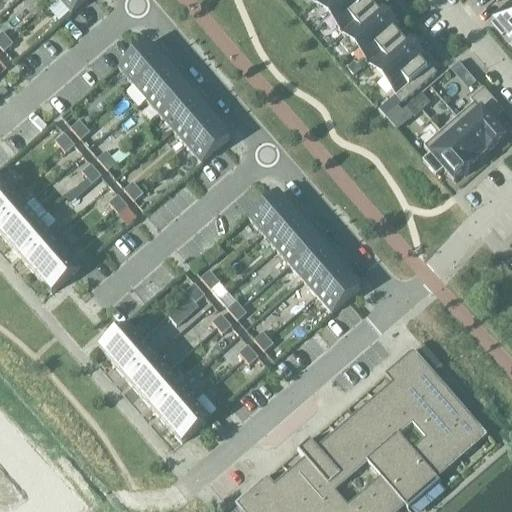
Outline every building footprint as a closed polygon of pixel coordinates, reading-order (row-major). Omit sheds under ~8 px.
[(56,0),(70,16),(89,0),(56,0)] [(320,0),(314,5),(318,9),(322,6),(332,17),(351,0),(320,0)] [(351,0),(332,17),(341,28),(337,31),(341,36),(376,6),(370,0),(351,0)] [(511,0),(506,0),(511,6),(511,9),(493,26),(502,37),(505,35),(511,42),(511,41),(511,0)] [(376,6),(341,36),(345,40),(349,37),(358,48),(389,21),(376,6)] [(358,48),(368,59),(364,62),(368,67),(403,37),(389,21),(358,48)] [(403,37),(368,67),(372,71),(376,68),(385,79),(416,52),(403,37)] [(0,50),(4,55),(13,47),(7,41),(0,47),(0,50)] [(132,88),(161,63),(146,46),(118,71),(132,88)] [(416,52),(385,79),(395,90),(391,93),(396,99),(403,93),(410,87),(417,81),(424,75),(431,69),(416,52)] [(161,63),(132,88),(146,103),(175,78),(161,63)] [(431,69),(424,75),(429,82),(436,76),(431,69)] [(424,75),(417,81),(422,88),(429,82),(424,75)] [(159,119),(188,94),(175,78),(146,103),(159,119)] [(417,81),(410,87),(415,94),(422,88),(417,81)] [(410,87),(403,93),(408,100),(415,94),(410,87)] [(473,106),(456,121),(485,155),(486,156),(504,140),(491,125),(503,115),(483,91),(470,103),(473,106)] [(403,93),(396,99),(401,106),(408,100),(403,93)] [(188,94),(159,119),(172,134),(201,109),(188,94)] [(421,96),(414,103),(422,113),(430,106),(421,96)] [(414,103),(406,110),(414,120),(422,113),(414,103)] [(215,124),(201,109),(172,134),(186,149),(215,124)] [(456,121),(441,134),(470,168),(485,155),(456,121)] [(84,130),(79,124),(70,132),(75,137),(84,130)] [(215,124),(186,149),(201,167),(229,142),(215,124)] [(84,130),(75,137),(80,143),(89,136),(84,130)] [(430,157),(422,163),(435,178),(443,172),(454,184),(471,169),(470,168),(441,134),(423,149),(430,157)] [(55,145),(60,151),(69,143),(64,137),(55,145)] [(65,157),(74,149),(69,143),(60,151),(65,157)] [(111,160),(106,154),(97,162),(102,168),(111,160)] [(111,160),(102,168),(107,174),(116,166),(111,160)] [(82,175),(87,181),(96,174),(91,168),(82,175)] [(92,187),(101,180),(96,174),(87,181),(92,187)] [(0,202),(12,192),(0,178),(0,202)] [(138,191),(132,185),(123,193),(129,199),(138,191)] [(138,191),(129,199),(134,205),(143,197),(138,191)] [(0,229),(25,208),(12,192),(0,202),(0,229)] [(263,238),(291,213),(277,196),(248,221),(263,238)] [(108,206),(113,212),(122,204),(117,198),(108,206)] [(119,218),(128,210),(122,204),(113,212),(119,218)] [(38,223),(25,208),(0,229),(0,237),(10,248),(38,223)] [(291,213),(263,238),(276,253),(305,229),(291,213)] [(10,248),(23,264),(52,239),(38,223),(10,248)] [(318,244),(305,229),(276,253),(289,269),(318,244)] [(36,279),(65,254),(52,239),(23,264),(36,279)] [(318,244),(289,269),(303,284),(331,259),(318,244)] [(210,269),(225,256),(218,248),(203,261),(210,269)] [(51,296),(80,271),(65,254),(36,279),(51,296)] [(345,275),(331,259),(303,284),(316,300),(345,275)] [(209,274),(200,282),(205,288),(214,280),(209,274)] [(345,275),(316,300),(331,317),(360,292),(345,275)] [(219,286),(214,280),(205,288),(210,294),(219,286)] [(185,295),(190,301),(199,293),(194,287),(185,295)] [(195,307),(204,299),(199,293),(190,301),(195,307)] [(241,311),(236,305),(227,313),(232,319),(241,311)] [(241,311),(232,319),(237,325),(246,317),(241,311)] [(212,326),(217,332),(226,324),(221,318),(212,326)] [(222,338),(231,330),(226,324),(217,332),(222,338)] [(142,343),(127,326),(98,351),(113,368),(142,343)] [(253,343),(259,349),(268,342),(263,336),(253,343)] [(264,355),(273,347),(268,342),(259,349),(264,355)] [(142,343),(113,368),(126,383),(155,358),(142,343)] [(238,357),(244,362),(253,355),(247,349),(238,357)] [(263,483),(234,507),(238,511),(401,511),(405,509),(436,482),(487,438),(413,353),(384,378),(391,386),(316,450),(309,442),(299,451),(306,459),(270,491),(263,483)] [(249,368),(258,361),(253,355),(244,362),(249,368)] [(169,373),(155,358),(126,383),(140,398),(169,373)] [(153,414),(154,413),(182,389),(169,373),(140,398),(153,414)] [(195,404),(182,389),(154,413),(153,414),(166,429),(195,404)] [(195,404),(166,429),(181,446),(210,421),(195,404)] [(4,418),(0,421),(0,461),(5,467),(6,467),(15,459),(29,447),(4,418)] [(15,459),(6,467),(11,473),(20,465),(15,459)] [(5,467),(0,471),(0,477),(2,481),(11,473),(6,467),(5,467)] [(54,478),(32,497),(45,511),(79,511),(83,509),(55,477),(54,478)] [(45,511),(32,497),(15,511),(45,511)]
